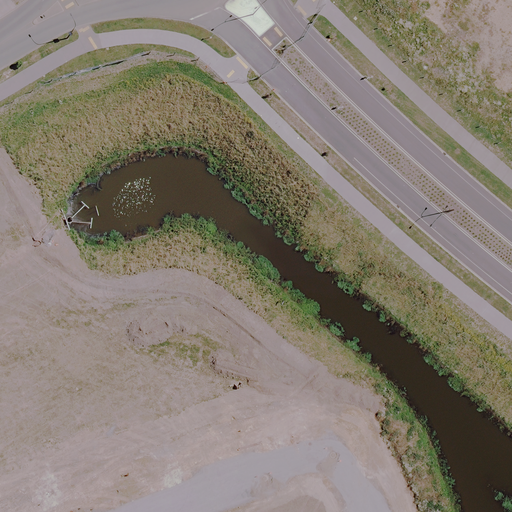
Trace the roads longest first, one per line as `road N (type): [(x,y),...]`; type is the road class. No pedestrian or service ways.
road 1 (secondary): [(511,289),(350,149),(202,0)]
road 2 (secondary): [(271,0),(511,228)]
road 3 (unknown): [(365,511),(333,441),(143,511)]
road 4 (tertiary): [(140,0),(5,41)]
